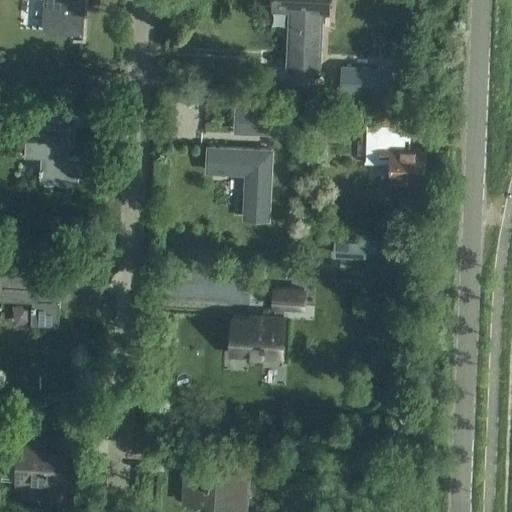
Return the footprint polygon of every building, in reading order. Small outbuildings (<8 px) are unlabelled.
[(82,30),(83,0),(45,0),(44,29),(82,30)] [(272,0),(273,7),(291,8),(288,66),(318,68),(321,9),(329,9),(329,0),(272,0)] [(289,127),(290,109),(238,106),(237,129),(270,131),(270,127),(289,127)] [(78,183),(79,157),(69,156),(71,127),(68,127),(69,108),(43,107),(42,126),(26,125),(24,156),(41,157),(40,181),(78,183)] [(390,161),(389,181),(408,182),(408,174),(426,175),(427,148),(411,148),(412,124),(368,122),(366,160),(390,161)] [(269,202),(272,150),(223,147),(222,171),(247,172),(246,201),(269,202)] [(367,241),(335,239),(334,254),(366,255),(367,241)] [(69,284),(70,269),(0,265),(0,298),(32,300),(31,323),(59,324),(61,284),(69,284)] [(234,316),(232,347),(250,348),(249,359),(266,360),(266,355),(282,356),(285,316),(293,317),(294,306),(303,306),(304,289),(275,288),(274,305),(276,305),(275,314),(265,314),(265,317),(234,316)] [(61,505),(64,455),(38,453),(39,440),(9,438),(8,453),(18,454),(16,483),(44,484),(43,504),(61,505)] [(217,511),(244,511),(247,472),(254,473),(255,459),(229,458),(228,470),(187,468),(185,501),(218,503),(217,511)]
